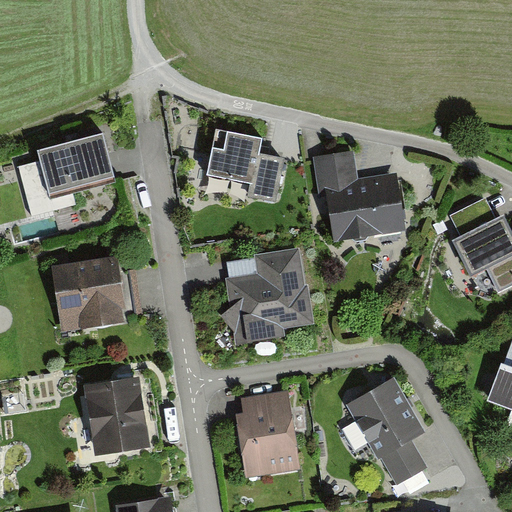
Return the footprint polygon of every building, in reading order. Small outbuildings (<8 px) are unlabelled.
[(262,152),(264,138),(218,128),(208,175),(250,184),(255,185),(262,152)] [(74,192),(116,181),(104,132),(38,148),(41,161),(19,167),(32,217),(78,205),(74,192)] [(326,192),(334,242),(407,231),(398,173),(359,179),(355,150),(313,157),(319,193),(326,192)] [(287,157),(262,152),(255,185),(250,184),(248,196),(277,202),(287,157)] [(511,229),(504,214),(496,218),(486,198),(451,215),(461,235),(452,239),(471,278),(487,270),(499,293),(511,286),(511,229)] [(255,255),(255,257),(258,273),(230,277),(226,278),(231,307),(221,314),(235,334),(237,345),(287,337),(286,329),(317,325),(310,282),(307,283),(302,248),(255,255)] [(127,309),(119,256),(52,265),(62,332),(125,323),(123,309),(127,309)] [(258,273),(255,257),(227,261),(230,277),(258,273)] [(511,345),(506,362),(502,361),(488,399),(511,408),(511,411),(507,425),(511,427),(511,345)] [(141,376),(85,384),(96,456),(152,447),(141,376)] [(428,432),(395,376),(348,404),(358,422),(344,430),(356,450),(370,442),(381,461),(383,459),(398,485),(404,481),(412,493),(430,483),(423,471),(429,468),(413,441),(428,432)] [(289,391),(242,398),(244,413),(236,414),(246,477),(302,469),(289,391)] [(174,511),(172,497),(116,506),(117,511),(174,511)]
